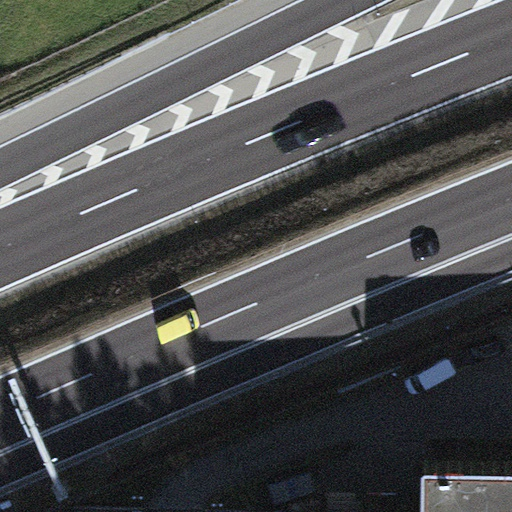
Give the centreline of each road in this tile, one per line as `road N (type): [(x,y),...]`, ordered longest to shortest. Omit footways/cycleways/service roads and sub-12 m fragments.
road 1 (motorway): [(0,418),(511,202)]
road 2 (motorway): [(511,35),(0,247)]
road 3 (motorway): [(347,0),(0,176)]
